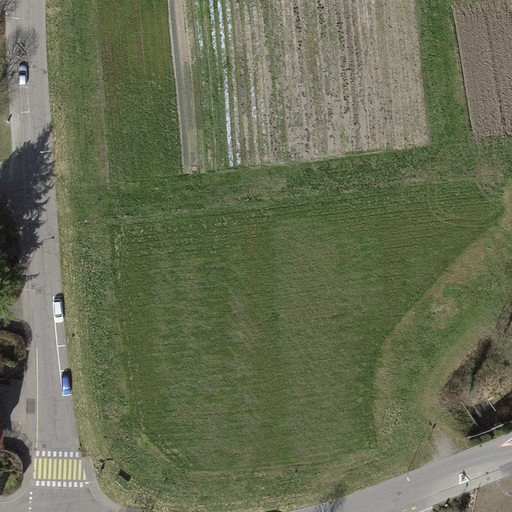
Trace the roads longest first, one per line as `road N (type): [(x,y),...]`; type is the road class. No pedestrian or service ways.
road 1 (residential): [(60,511),(41,196)]
road 2 (residential): [(41,196),(30,0)]
